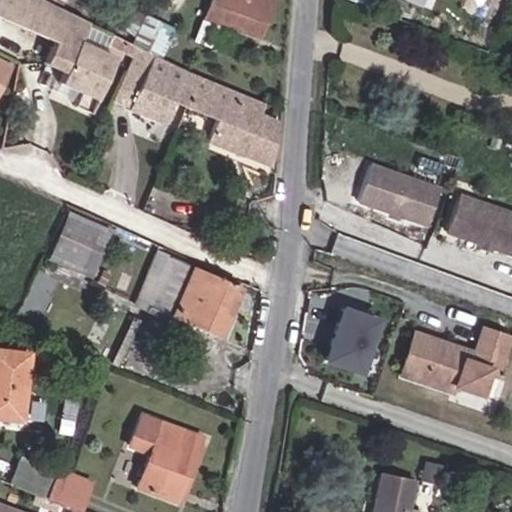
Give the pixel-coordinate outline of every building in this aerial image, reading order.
[(0,0),(0,17),(12,23),(22,0),(0,0)] [(111,38),(30,0),(22,0),(12,23),(8,30),(74,61),(64,82),(84,92),(79,103),(100,112),(93,126),(109,133),(135,78),(100,62),(111,38)] [(232,0),(223,20),(238,26),(246,4),(235,0),(232,0)] [(238,26),(277,45),(295,8),(279,0),(248,0),(246,4),(238,26)] [(154,47),(182,60),(196,31),(167,17),(154,47)] [(128,54),(143,61),(147,53),(132,46),(128,54)] [(143,61),(153,66),(157,57),(147,53),(143,61)] [(175,66),(157,57),(153,66),(143,90),(160,97),(175,66)] [(281,116),(175,66),(160,97),(152,115),(187,131),(195,113),(236,132),(229,149),(289,174),(293,136),(278,130),(281,116)] [(29,84),(0,69),(0,118),(10,124),(29,84)] [(430,230),(442,193),(375,171),(363,208),(430,230)] [(449,236),(511,255),(511,211),(462,195),(449,236)] [(91,248),(115,257),(123,241),(84,225),(65,270),(79,277),(91,248)] [(36,326),(56,279),(36,271),(16,318),(36,326)] [(154,291),(169,297),(177,277),(163,272),(154,291)] [(157,325),(224,353),(243,306),(177,277),(169,297),(157,325)] [(346,318),(328,370),(364,382),(382,330),(346,318)] [(503,375),(511,375),(511,333),(496,331),(492,358),(490,370),(476,368),(477,356),(422,346),(417,379),(439,384),(438,395),(470,401),(471,393),(500,398),(503,375)] [(476,368),(490,370),(492,358),(477,356),(476,368)] [(0,414),(0,439),(40,442),(45,375),(2,373),(0,414)] [(415,391),(438,395),(439,384),(417,379),(415,391)] [(160,499),(191,511),(206,511),(230,452),(168,429),(161,447),(179,454),(160,499)] [(12,484),(45,490),(48,474),(15,468),(12,484)] [(397,511),(436,511),(438,500),(401,494),(397,511)] [(68,511),(110,511),(111,510),(74,496),(68,511)]
